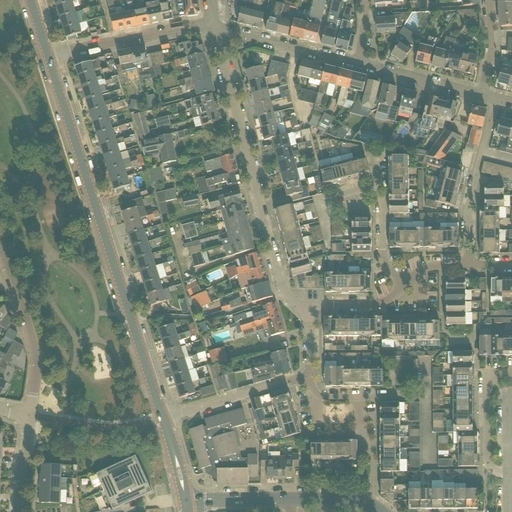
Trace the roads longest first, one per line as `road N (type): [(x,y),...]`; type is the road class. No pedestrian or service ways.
road 1 (unclassified): [(162,419),(47,56)]
road 2 (residential): [(272,247),(215,28)]
road 3 (residential): [(404,285),(382,258),(382,184),(319,201),(329,249)]
road 4 (residential): [(376,511),(345,499),(186,500)]
road 5 (residential): [(47,56),(215,28)]
road 6 (residential): [(28,419),(33,346),(0,263)]
road 7 (residential): [(356,64),(215,28)]
road 8 (residential): [(508,473),(486,468),(486,375),(511,375)]
road 9 (residential): [(272,247),(187,271),(174,228)]
road 10 (residential): [(479,94),(356,64)]
